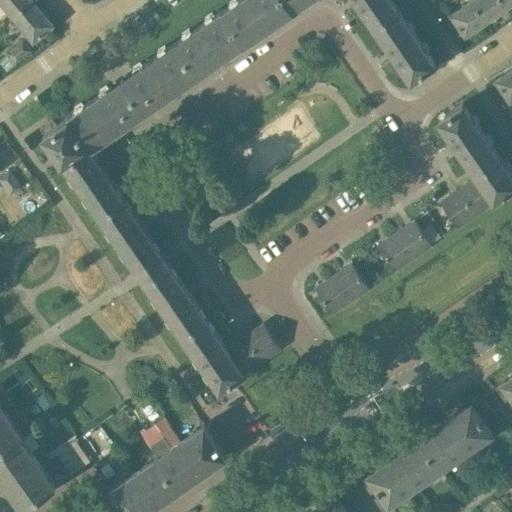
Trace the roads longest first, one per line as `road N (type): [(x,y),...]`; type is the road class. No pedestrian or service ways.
road 1 (residential): [(398,121),(329,22),(315,21),(136,136),(136,167),(230,297),(252,299),(274,284)]
road 2 (residential): [(274,284),(424,176),(426,162),(398,121)]
road 3 (tertiary): [(362,417),(511,314)]
road 4 (tertiary): [(226,511),(362,417)]
road 5 (residential): [(362,417),(274,284)]
road 6 (residential): [(398,121),(511,44)]
